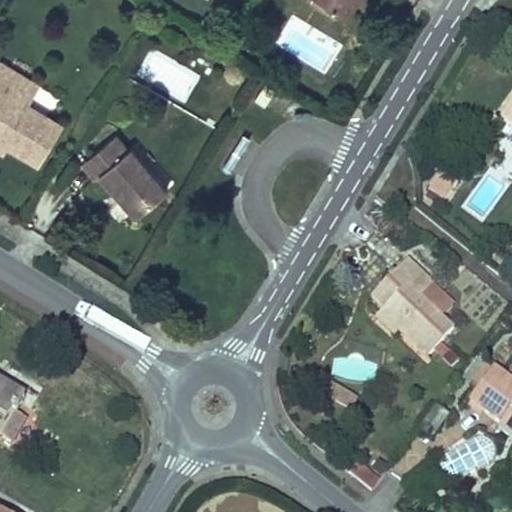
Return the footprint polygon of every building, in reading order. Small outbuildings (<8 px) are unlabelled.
[(327,0),(347,11),(352,0),(327,0)] [(352,0),(347,11),(354,16),(363,0),(352,0)] [(0,59),(0,86),(1,87),(0,88),(0,138),(8,143),(38,160),(62,118),(27,98),(37,80),(0,59)] [(511,119),(511,98),(501,112),(511,119)] [(127,145),(114,130),(88,154),(101,168),(98,171),(135,212),(166,184),(129,143),(127,145)] [(101,168),(88,154),(81,160),(95,174),(98,171),(101,168)] [(446,200),(460,179),(442,167),(428,187),(446,200)] [(385,298),(376,307),(372,312),(393,332),(421,361),(450,333),(415,298),(427,286),(400,259),(387,272),(391,278),(378,290),(385,298)] [(364,295),(376,307),(385,298),(378,290),(391,278),(387,272),(364,295)] [(386,340),(393,332),(372,312),(364,319),(386,340)] [(445,370),(453,362),(444,353),(436,361),(445,370)] [(470,389),(478,396),(492,375),(484,370),(470,389)] [(511,390),(492,375),(478,396),(468,409),(494,428),(501,418),(511,426),(511,390)] [(0,452),(6,456),(22,433),(12,426),(20,414),(0,401),(0,452)] [(439,434),(450,417),(437,408),(426,426),(439,434)] [(511,426),(501,418),(494,428),(511,440),(511,426)] [(490,464),(479,439),(443,454),(454,479),(490,464)] [(354,473),(345,484),(349,486),(359,477),(354,473)] [(359,477),(349,486),(367,502),(375,491),(359,477)]
